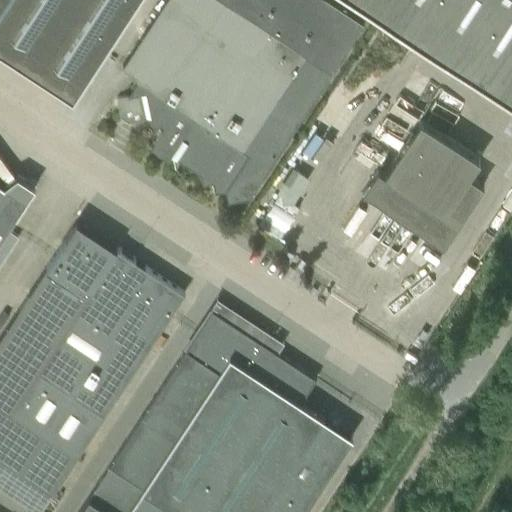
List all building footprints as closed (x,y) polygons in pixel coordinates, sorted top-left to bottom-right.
[(0,0),(0,51),(72,98),(136,0),(0,0)] [(127,96),(116,98),(121,123),(150,117),(161,125),(162,128),(148,149),(167,161),(171,155),(199,174),(201,185),(212,182),(214,192),(225,190),(227,200),(249,196),(363,22),(329,0),(165,0),(122,66),(136,76),(137,80),(138,80),(127,96)] [(511,0),(354,0),(511,102),(511,0)] [(427,115),(448,127),(463,101),(442,89),(427,115)] [(469,174),(480,157),(419,118),(383,172),(376,168),(361,191),(443,245),(483,183),(469,174)] [(265,215),(285,227),(315,176),(295,164),(265,215)] [(0,238),(15,216),(26,199),(35,186),(18,175),(3,184),(0,182),(0,238)] [(75,455),(184,292),(75,221),(0,335),(0,458),(52,492),(75,455)] [(300,511),(340,452),(311,433),(322,416),(298,401),(314,378),(211,310),(185,349),(184,349),(108,464),(77,511),(300,511)]
